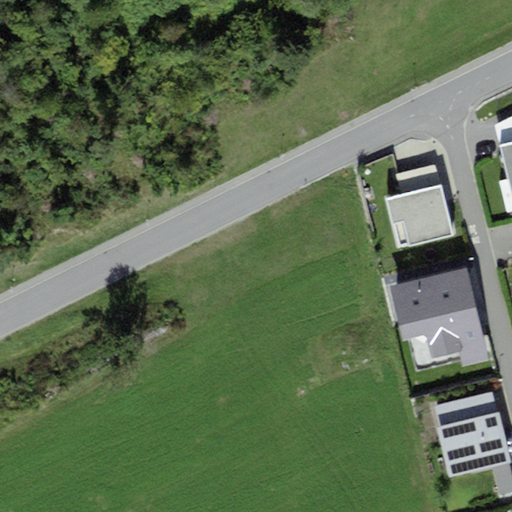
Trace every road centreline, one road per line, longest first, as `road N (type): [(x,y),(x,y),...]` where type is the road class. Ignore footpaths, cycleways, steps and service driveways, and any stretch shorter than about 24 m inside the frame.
road 1 (unclassified): [(0,322),(442,103)]
road 2 (residential): [(442,103),(511,381)]
